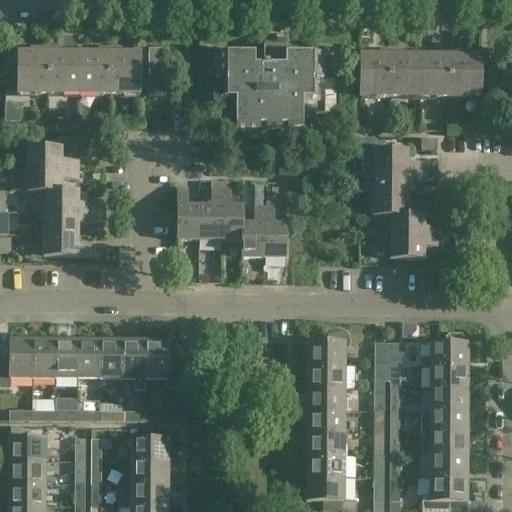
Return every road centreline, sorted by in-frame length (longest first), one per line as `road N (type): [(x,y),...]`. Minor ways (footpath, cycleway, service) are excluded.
road 1 (residential): [(135,307),(503,308)]
road 2 (residential): [(503,308),(504,165),(440,164)]
road 3 (residential): [(135,307),(137,154),(187,154)]
road 4 (residential): [(0,306),(135,307)]
